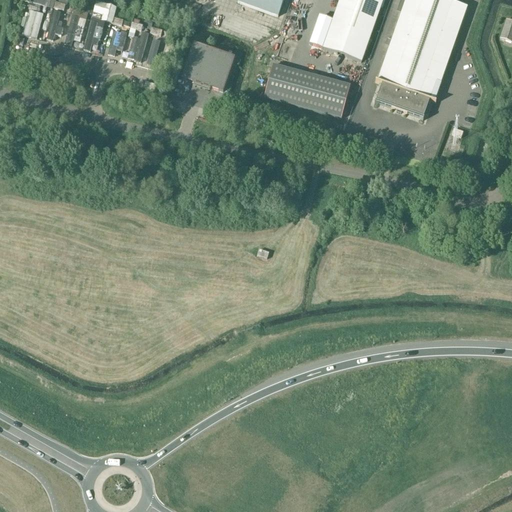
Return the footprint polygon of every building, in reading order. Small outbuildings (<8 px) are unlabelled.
[(46,0),(46,1),(45,7),(53,9),(54,4),(55,0),(46,0)] [(284,0),(238,0),(237,4),(277,18),(284,0)] [(318,18),(309,46),(360,64),(382,0),(339,0),(332,23),(318,18)] [(467,9),(439,0),(405,0),(377,84),(375,83),(375,84),(381,86),(429,103),(435,105),(435,104),(434,104),(467,9)] [(65,6),(54,4),(53,9),(64,12),(65,6)] [(96,4),(93,15),(102,17),(101,23),(112,26),(112,25),(113,19),(116,10),(96,4)] [(30,5),(28,12),(39,15),(40,7),(30,5)] [(84,12),(74,9),(72,15),(83,17),(84,12)] [(24,15),(22,23),(26,25),(22,37),(36,41),(43,17),(29,13),(25,12),(24,15)] [(45,41),(52,43),(54,36),(60,37),(62,29),(60,29),(62,24),(58,23),(60,13),(53,12),(45,41)] [(72,42),(79,44),(86,21),(72,16),(63,46),(71,48),(72,42)] [(113,19),(112,25),(122,28),(122,27),(123,23),(123,22),(113,19)] [(511,43),(511,22),(507,21),(500,40),(511,43)] [(82,51),(89,53),(91,46),(97,48),(98,42),(99,42),(103,26),(90,22),(82,51)] [(143,27),(132,24),(130,30),(141,33),(143,27)] [(162,32),(151,29),(150,35),(160,38),(162,32)] [(107,56),(114,58),(116,51),(121,53),(126,34),(120,32),(120,34),(113,33),(107,56)] [(148,35),(141,33),(139,40),(132,38),(127,59),(133,61),(133,62),(140,64),(148,35)] [(160,42),(153,41),(146,66),(153,68),(160,42)] [(202,88),(214,52),(193,45),(181,80),(193,84),(193,85),(202,88)] [(234,59),(214,52),(202,88),(210,91),(210,90),(223,94),(234,59)] [(350,88),(272,67),(263,100),(341,121),(350,88)] [(429,103),(381,86),(375,103),(374,105),(396,113),(396,114),(400,115),(401,115),(423,122),(423,120),(429,103)] [(451,137),(461,140),(463,135),(453,131),(451,137)] [(268,255),(259,252),(257,258),(266,261),(268,255)] [(253,356),(250,364),(261,367),(263,359),(253,356)]
